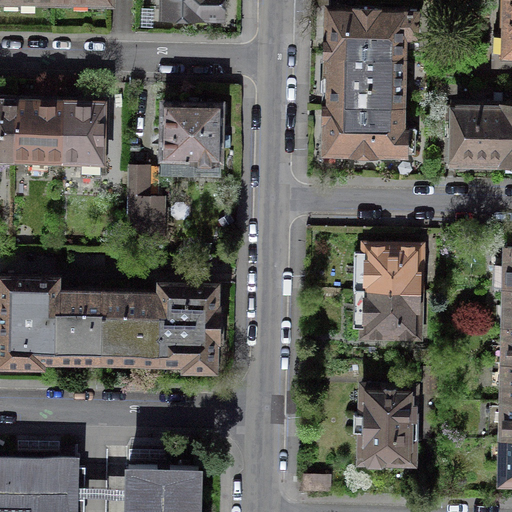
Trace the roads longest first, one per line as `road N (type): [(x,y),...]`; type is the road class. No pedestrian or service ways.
road 1 (residential): [(275,59),(0,53)]
road 2 (residential): [(265,411),(0,405)]
road 3 (residential): [(511,203),(273,198)]
road 4 (residential): [(273,198),(265,411)]
road 5 (residential): [(275,59),(273,198)]
